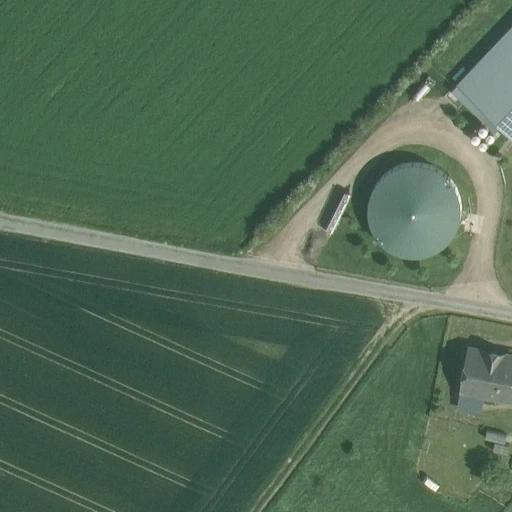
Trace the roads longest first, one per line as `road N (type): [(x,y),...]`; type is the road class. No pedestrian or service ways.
road 1 (unclassified): [(511,316),(0,221)]
road 2 (track): [(246,511),(394,320),(404,296)]
